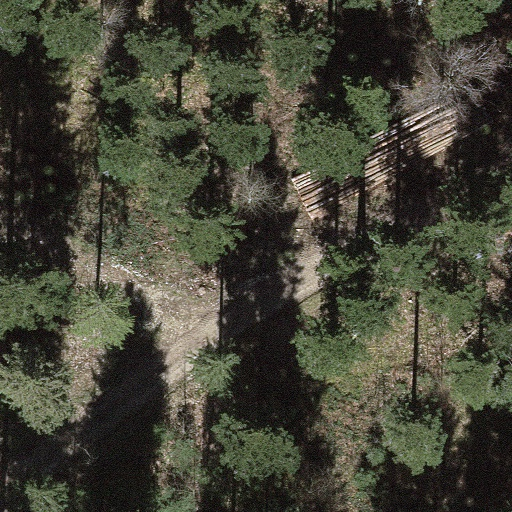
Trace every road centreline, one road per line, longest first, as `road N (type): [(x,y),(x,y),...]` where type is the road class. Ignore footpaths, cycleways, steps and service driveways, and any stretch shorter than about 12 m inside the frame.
road 1 (track): [(0,491),(216,330),(511,177)]
road 2 (track): [(216,330),(0,217)]
